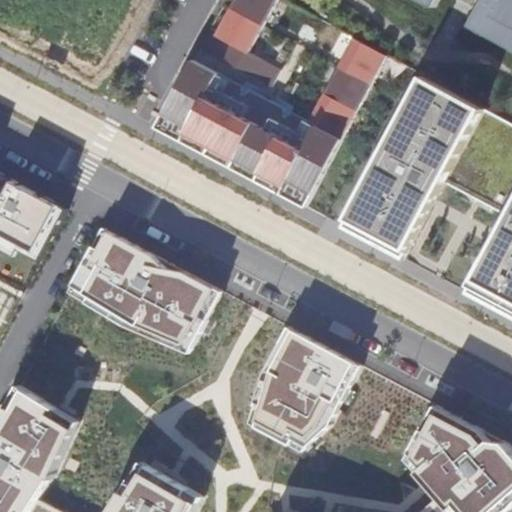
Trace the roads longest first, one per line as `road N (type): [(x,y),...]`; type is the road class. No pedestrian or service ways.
road 1 (residential): [(103,179),(511,399)]
road 2 (residential): [(0,374),(103,179)]
